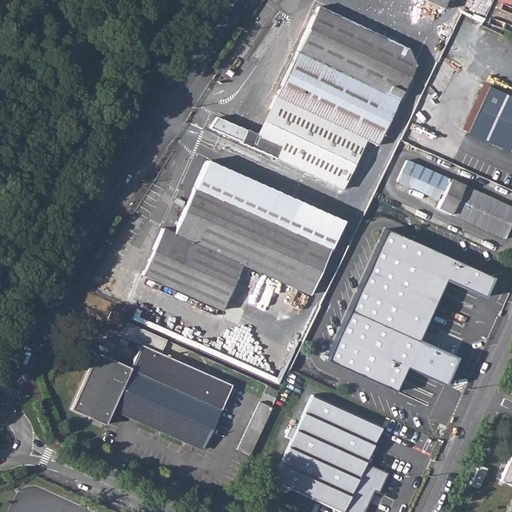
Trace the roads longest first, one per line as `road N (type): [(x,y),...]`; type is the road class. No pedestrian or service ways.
road 1 (tertiary): [(237,0),(117,186),(9,384),(10,418)]
road 2 (residential): [(429,511),(511,334)]
road 3 (residential): [(23,449),(170,511)]
